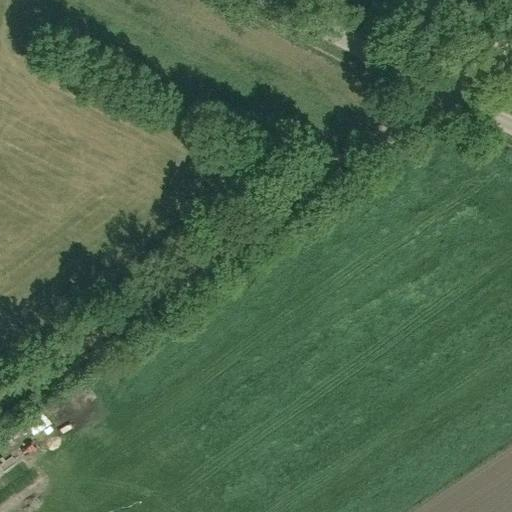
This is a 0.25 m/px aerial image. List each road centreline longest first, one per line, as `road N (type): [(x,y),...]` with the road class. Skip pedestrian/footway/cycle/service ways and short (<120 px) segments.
road 1 (track): [(0,397),(511,35)]
road 2 (unclassified): [(511,124),(264,0)]
